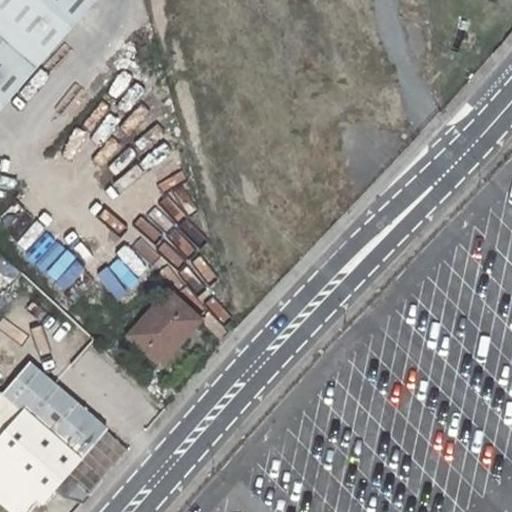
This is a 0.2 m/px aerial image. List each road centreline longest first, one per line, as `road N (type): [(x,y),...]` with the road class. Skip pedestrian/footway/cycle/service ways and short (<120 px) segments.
road 1 (secondary): [(130,511),(248,374),(511,102)]
road 2 (unknown): [(169,466),(35,339),(0,332)]
road 3 (unknown): [(7,155),(119,38),(121,0)]
road 4 (unknown): [(7,155),(106,226)]
